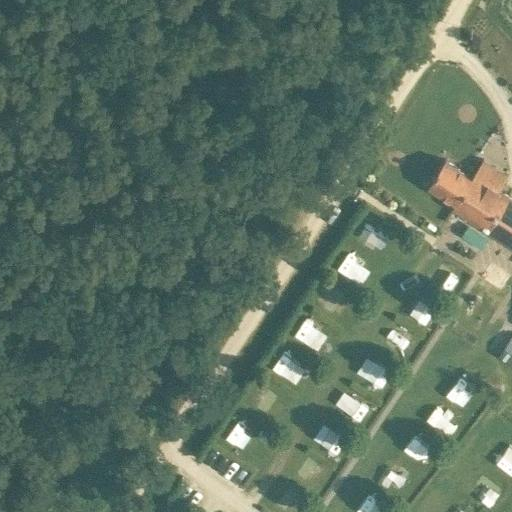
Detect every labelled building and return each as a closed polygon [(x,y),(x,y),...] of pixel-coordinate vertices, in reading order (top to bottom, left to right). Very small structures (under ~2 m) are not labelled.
[(437,188),(456,200),(453,204),(511,241),(511,195),(505,191),(474,171),(472,175),(445,157),(429,182),(437,188)] [(365,220),(357,239),(384,250),(392,231),(365,220)] [(348,250),(339,266),(363,280),(373,265),(348,250)] [(325,282),(316,299),(333,309),(342,293),(325,282)] [(304,316),(293,331),(309,342),(319,326),(304,316)] [(397,326),(388,343),(405,351),(413,335),(397,326)] [(511,333),(500,353),(511,360),(511,333)] [(433,409),(423,421),(436,432),(446,420),(433,409)] [(321,441),(336,451),(346,436),(331,426),(321,441)] [(414,432),(402,447),(425,464),(436,449),(414,432)] [(313,483),(323,470),(309,459),(299,472),(313,483)]
